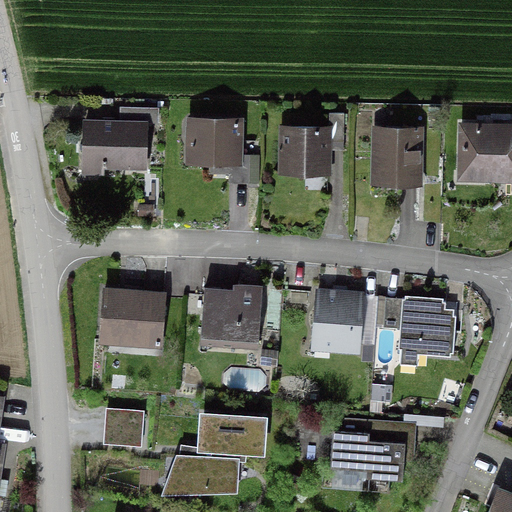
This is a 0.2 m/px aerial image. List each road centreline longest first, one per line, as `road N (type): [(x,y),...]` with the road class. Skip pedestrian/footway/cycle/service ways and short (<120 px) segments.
road 1 (residential): [(34,248),(317,251),(511,282)]
road 2 (residential): [(54,511),(34,248)]
road 3 (residential): [(436,511),(511,317)]
road 4 (residential): [(34,248),(0,60)]
